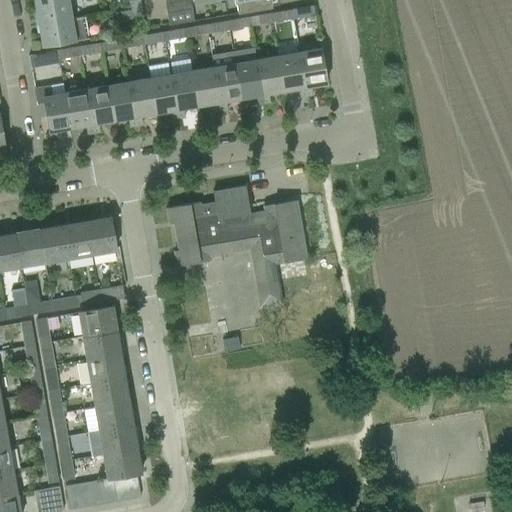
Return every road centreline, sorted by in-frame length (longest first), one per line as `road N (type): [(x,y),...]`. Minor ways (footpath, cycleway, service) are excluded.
road 1 (residential): [(124,176),(337,135),(350,125),(356,111),(338,0)]
road 2 (residential): [(182,511),(124,176)]
road 3 (residential): [(35,192),(0,0)]
